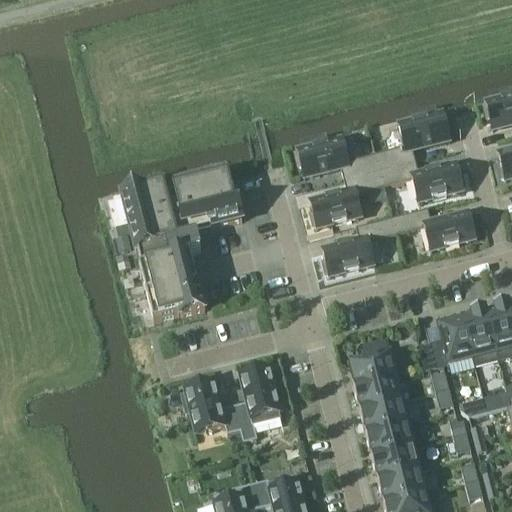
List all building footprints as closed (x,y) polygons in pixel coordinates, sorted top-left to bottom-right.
[(511,92),(491,98),(493,106),(487,107),(487,106),(486,106),(486,108),(483,109),(487,122),(489,121),(492,134),(494,133),(493,132),(511,127),(511,92)] [(434,112),(411,118),(413,126),(400,129),(400,128),(399,129),(404,151),(376,158),(380,175),(416,166),(413,153),(448,144),(449,145),(450,144),(447,132),(449,131),(446,119),(443,119),(443,117),(442,118),(442,119),(436,120),(434,112)] [(341,171),(344,184),(380,175),(376,158),(347,166),(342,143),(340,144),(341,145),(328,148),(326,140),(303,146),(305,154),(299,156),(298,154),(297,155),(298,157),(295,158),(298,170),(301,170),(304,182),(305,181),(305,180),(341,171)] [(511,154),(500,158),(500,157),(498,157),(502,169),(499,170),(502,182),(505,182),(505,184),(507,184),(506,183),(511,181),(511,154)] [(416,166),(380,175),(384,190),(412,183),(418,205),(419,205),(419,204),(461,193),(461,195),(463,195),(462,193),(465,192),(462,180),(459,181),(456,168),(455,168),(455,169),(419,179),(416,166)] [(243,224),(243,223),(237,200),(234,200),(228,174),(173,188),(183,230),(210,224),(212,232),(243,224)] [(311,205),(310,205),(313,217),(310,218),(314,231),(316,230),(317,232),(318,232),(318,231),(360,220),(360,221),(361,221),(356,198),(368,194),(371,207),(387,203),(384,190),(380,175),(344,184),(347,197),(312,206),(311,205)] [(148,192),(121,199),(136,255),(138,254),(142,267),(139,267),(154,324),(180,318),(181,320),(205,313),(197,283),(196,283),(189,285),(182,259),(189,257),(201,254),(197,240),(179,244),(165,190),(148,194),(148,192)] [(428,214),(392,223),(397,240),(425,233),(431,255),(432,254),(432,253),(474,243),(474,244),(475,243),(475,241),(477,240),(474,228),(471,229),(468,216),(467,217),(467,218),(432,227),(428,214)] [(368,247),(397,240),(392,223),(356,232),(360,245),(324,255),(324,253),(322,254),(325,265),(323,266),(326,279),(329,278),(329,281),(331,280),(330,279),(372,268),(373,270),(374,269),(368,247)] [(118,230),(116,231),(119,240),(130,237),(128,228),(118,230)] [(127,239),(116,242),(119,255),(131,252),(127,239)] [(497,364),(511,360),(511,322),(508,308),(494,311),(495,315),(487,317),(486,314),(485,314),(497,364)] [(471,317),(472,321),(462,324),(474,370),(497,364),(485,314),(471,317)] [(451,376),(474,370),(462,324),(454,326),(454,324),(442,327),(442,329),(439,330),(443,345),(432,348),(438,371),(449,368),(451,376)] [(353,380),(355,379),(358,391),(396,381),(387,343),(363,349),(367,364),(350,368),(353,380)] [(420,351),(426,374),(438,371),(432,348),(420,351)] [(234,411),(241,435),(244,446),(257,443),(254,429),(281,422),(279,416),(282,415),(270,371),(239,379),(247,407),(234,411)] [(432,380),(436,397),(449,393),(445,377),(432,380)] [(360,415),(360,416),(403,405),(396,381),(358,391),(354,392),(358,407),(362,406),(364,414),(360,415)] [(227,438),(241,435),(234,411),(222,414),(215,385),(184,393),(185,398),(181,399),(186,420),(191,418),(195,437),(225,430),(227,438)] [(454,410),(449,393),(436,397),(440,413),(454,410)] [(507,397),(482,403),(486,417),(506,412),(510,411),(509,405),(507,397)] [(471,406),(459,409),(461,416),(468,422),(474,420),(486,417),(482,403),(471,406)] [(369,437),(408,428),(403,405),(360,416),(364,431),(367,430),(369,437)] [(449,425),(454,444),(467,440),(464,425),(458,427),(457,423),(449,425)] [(372,462),(372,464),(423,452),(416,426),(408,428),(369,437),(370,438),(366,439),(370,454),(373,453),(375,461),(372,462)] [(472,433),(475,445),(483,443),(480,431),(472,433)] [(471,455),(467,440),(454,444),(458,459),(471,455)] [(486,455),(483,443),(475,445),(478,457),(486,455)] [(428,472),(423,452),(372,464),(376,477),(379,476),(381,484),(428,472)] [(247,462),(239,464),(242,477),(250,475),(247,462)] [(461,472),(465,488),(479,485),(474,468),(461,472)] [(383,508),(384,509),(434,496),(426,498),(421,476),(428,474),(428,472),(381,484),(378,485),(381,501),(385,500),(387,508),(383,508)] [(483,479),(486,491),(495,489),(492,476),(483,479)] [(306,511),(304,505),(299,486),(297,486),(295,480),(268,487),(268,485),(254,488),(260,511),(262,511),(272,509),(272,511),(306,511)] [(483,502),(479,485),(465,488),(469,505),(483,502)] [(260,511),(254,488),(241,492),(243,500),(213,507),(214,511),(260,511)] [(498,501),(495,489),(486,491),(490,503),(498,501)] [(438,511),(434,496),(384,509),(384,511),(438,511)]
